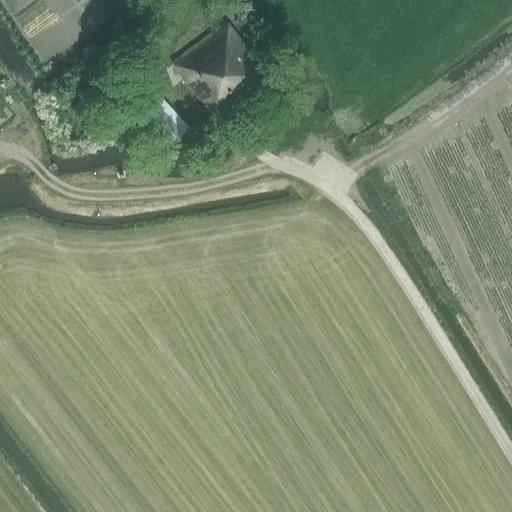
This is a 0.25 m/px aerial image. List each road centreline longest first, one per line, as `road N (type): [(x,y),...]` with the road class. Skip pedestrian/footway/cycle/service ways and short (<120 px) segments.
road 1 (track): [(511,468),(371,231),(337,195),(261,156),(225,115)]
road 2 (track): [(276,163),(226,182),(100,197),(51,186),(22,150)]
